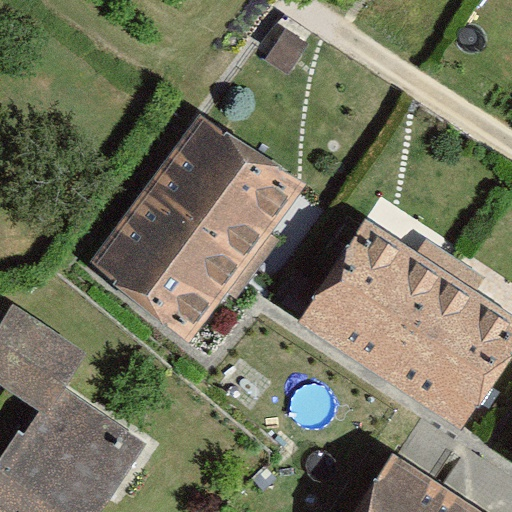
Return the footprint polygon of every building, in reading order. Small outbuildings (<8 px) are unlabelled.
[(289,191),(191,119),(81,269),(179,341),(289,191)] [(291,328),(451,433),(511,340),(511,326),(359,226),(291,328)] [(74,357),(4,311),(0,317),(0,399),(26,416),(0,454),(0,511),(93,511),(134,451),(49,395),(74,357)] [(511,454),(502,469),(511,475),(511,454)] [(468,511),(382,456),(345,511),(468,511)]
